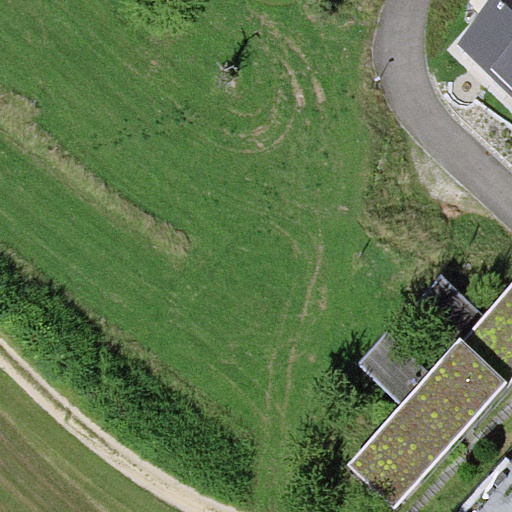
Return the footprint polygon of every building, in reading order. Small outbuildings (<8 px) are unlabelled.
[(511,0),(500,0),(457,48),(511,98),(511,0)] [(486,320),(442,280),(415,310),(458,350),(461,347),(486,320)] [(511,291),(486,320),(461,347),(507,388),(511,382),(511,291)] [(432,378),(388,337),(361,366),(405,407),(432,378)] [(507,388),(461,347),(458,350),(432,378),(405,407),(349,469),(395,510),(464,435),(507,388)]
